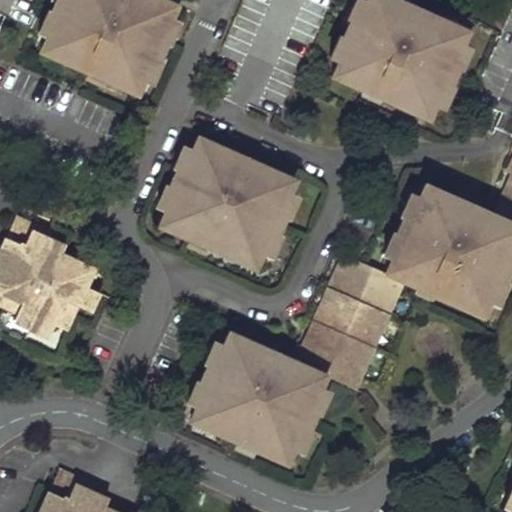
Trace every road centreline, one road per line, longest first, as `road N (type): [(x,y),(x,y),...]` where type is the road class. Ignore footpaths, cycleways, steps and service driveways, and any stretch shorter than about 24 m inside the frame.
road 1 (residential): [(177,92),(345,169),(298,281),(281,298),(265,299),(170,260)]
road 2 (residential): [(95,420),(278,500),(324,511)]
road 3 (residential): [(170,260),(139,248),(126,212),(177,92)]
road 4 (residential): [(95,420),(170,260)]
road 5 (residential): [(371,495),(511,390)]
road 6 (unknown): [(140,179),(0,104)]
road 7 (unknown): [(238,120),(290,0)]
